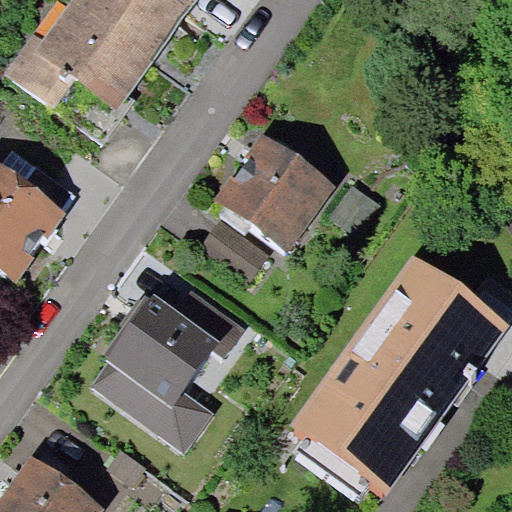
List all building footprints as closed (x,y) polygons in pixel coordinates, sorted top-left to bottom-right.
[(92,0),(43,67),(118,122),(208,0),(92,0)] [(339,199),(266,149),(222,212),(294,263),(339,199)] [(69,231),(0,179),(0,285),(19,299),(69,231)] [(267,269),(217,236),(201,260),(251,293),(267,269)] [(330,405),(423,468),(510,340),(417,278),(330,405)] [(177,330),(148,310),(103,376),(182,429),(243,338),(194,305),(177,330)] [(94,511),(32,468),(0,511),(94,511)]
